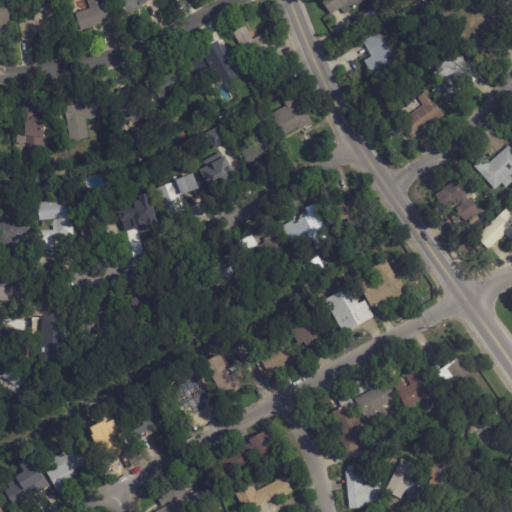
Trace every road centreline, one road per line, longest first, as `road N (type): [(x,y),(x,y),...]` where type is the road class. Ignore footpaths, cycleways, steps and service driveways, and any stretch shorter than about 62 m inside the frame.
road 1 (residential): [(464,298),(69,511)]
road 2 (tertiary): [(511,365),(359,145),(292,0)]
road 3 (residential): [(359,145),(128,268),(80,278),(5,278)]
road 4 (residential): [(237,0),(107,58),(0,71)]
road 5 (tertiary): [(511,84),(393,198)]
road 6 (residential): [(326,511),(307,441),(284,396)]
